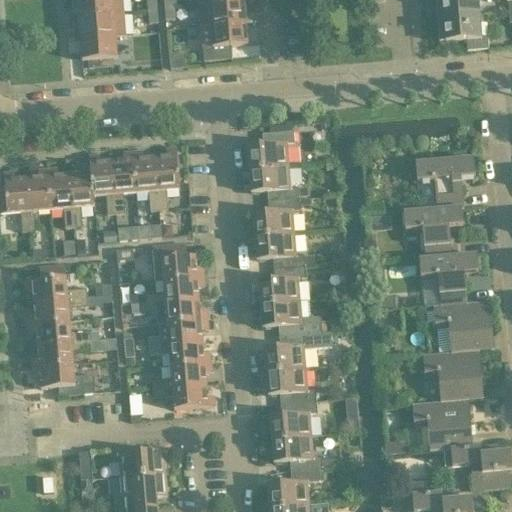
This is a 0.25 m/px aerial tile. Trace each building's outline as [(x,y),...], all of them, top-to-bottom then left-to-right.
[(76,0),(78,21),(124,17),(122,0),(76,0)] [(163,0),(165,11),(174,10),(172,0),(163,0)] [(197,0),(198,9),(244,5),(243,0),(197,0)] [(435,0),(437,21),(481,17),(479,0),(435,0)] [(147,2),(148,15),(157,14),(156,2),(147,2)] [(200,31),(211,29),(245,26),(244,5),(198,9),(200,31)] [(165,11),(166,24),(175,23),(174,10),(165,11)] [(149,27),(158,27),(157,14),(148,15),(149,27)] [(78,21),(80,42),(115,39),(126,39),(124,17),(78,21)] [(483,40),(481,17),(437,21),(439,46),(466,43),(467,54),(488,52),(487,40),(483,40)] [(247,48),(245,26),(211,29),(212,50),(203,51),(204,64),(232,62),(231,50),(247,48)] [(82,64),(88,64),(88,72),(114,70),(113,62),(117,61),(115,39),(80,42),(82,64)] [(146,40),(148,54),(157,53),(155,39),(146,40)] [(247,150),(249,173),(288,169),(287,147),(295,147),(294,134),(262,137),(263,148),(247,150)] [(154,161),(159,214),(168,214),(166,194),(180,193),(176,152),(166,153),(167,160),(154,161)] [(133,156),(136,196),(149,195),(150,215),(159,214),(154,161),(143,162),(142,155),(133,156)] [(112,165),(116,218),(125,217),(123,197),(136,196),(133,156),(123,157),(124,164),(112,165)] [(93,200),(105,199),(107,219),(109,219),(110,230),(117,229),(116,218),(112,165),(100,166),(99,159),(89,159),(90,169),(93,200)] [(402,215),(462,210),(460,180),(474,179),(473,161),(414,166),(416,184),(433,183),(436,212),(402,215)] [(69,178),(73,231),(83,231),(81,211),(94,210),(93,200),(90,169),(81,170),(81,177),(69,178)] [(267,195),(268,205),(308,202),(307,191),(298,191),(290,191),(288,169),(249,173),(251,196),(267,195)] [(47,173),(51,214),(63,213),(65,232),(73,231),(69,178),(57,179),(57,172),(47,173)] [(26,182),(31,235),(40,234),(38,215),(51,214),(47,173),(38,174),(38,181),(26,182)] [(0,192),(0,217),(20,216),(22,236),(31,235),(26,182),(14,183),(14,176),(4,177),(5,192),(0,192)] [(252,217),(254,241),(294,237),(292,215),(300,214),(300,210),(309,209),(308,202),(268,205),(269,216),(252,217)] [(422,232),(424,262),(451,260),(449,230),(462,228),(461,210),(462,210),(402,215),(404,233),(422,232)] [(273,262),(274,273),(305,270),(304,258),(296,259),(294,237),(254,241),(256,264),(273,262)] [(66,247),(67,257),(76,257),(74,246),(66,247)] [(162,271),(163,284),(204,280),(203,271),(196,271),(195,259),(187,260),(186,247),(153,250),(154,272),(162,271)] [(437,279),(439,308),(466,306),(464,277),(477,275),(476,257),(451,260),(424,262),(419,262),(420,281),(437,279)] [(33,294),(34,306),(87,302),(86,293),(67,294),(64,269),(39,271),(40,283),(25,285),(26,295),(33,294)] [(258,285),(260,308),(300,304),(298,282),(306,282),(305,270),(274,273),(274,283),(258,285)] [(164,296),(144,298),(130,299),(131,308),(199,303),(198,290),(205,290),(204,280),(163,284),(164,296)] [(28,319),(28,329),(69,325),(68,312),(95,310),(94,301),(87,302),(34,306),(35,318),(28,319)] [(132,317),(146,316),(166,314),(167,327),(208,323),(207,314),(200,314),(199,303),(131,308),(132,317)] [(278,330),(279,340),(322,336),(321,319),(301,320),(300,304),(260,308),(262,331),(278,330)] [(448,331),(451,356),(478,354),(493,353),(489,304),(466,306),(439,308),(432,309),(434,332),(448,331)] [(159,328),(160,340),(148,341),(149,350),(202,345),(201,333),(208,333),(208,323),(167,327),(159,328)] [(36,337),(37,349),(101,344),(100,333),(90,334),(90,336),(70,337),(69,325),(28,329),(29,338),(36,337)] [(264,352),(266,375),(306,372),(304,353),(331,350),(330,336),(322,336),(279,340),(280,351),(264,352)] [(133,342),(123,343),(124,352),(134,351),(133,342)] [(31,362),(32,371),(73,368),(72,355),(101,353),(101,344),(37,349),(38,361),(31,362)] [(169,357),(170,370),(211,367),(210,357),(203,357),(202,345),(149,350),(150,359),(169,357)] [(134,351),(124,352),(125,361),(134,360),(134,351)] [(438,379),(440,405),(468,404),(483,402),(478,354),(451,356),(422,358),(424,381),(438,379)] [(152,384),(153,393),(206,389),(205,377),(212,376),(211,367),(170,370),(172,382),(152,384)] [(41,393),(58,391),(59,401),(95,397),(94,378),(74,380),(73,368),(32,371),(33,381),(40,380),(41,393)] [(280,398),(280,408),(316,405),(315,393),(307,394),(306,372),(266,375),(268,399),(280,398)] [(207,400),(206,389),(153,393),(153,402),(173,400),(174,413),(215,410),(214,400),(207,400)] [(430,455),(445,453),(472,451),(472,450),(468,404),(440,405),(412,408),(414,430),(428,429),(430,455)] [(269,420),(271,443),(311,439),(309,417),(317,417),(316,405),(280,408),(281,419),(269,420)] [(359,434),(358,423),(347,423),(348,434),(359,434)] [(290,465),(291,475),(322,473),(321,461),(313,462),(311,439),(271,443),(273,466),(290,465)] [(496,448),(472,450),(472,451),(445,453),(447,470),(471,468),(473,494),(511,490),(511,477),(510,455),(497,456),(496,448)] [(120,465),(121,480),(164,476),(163,453),(122,456),(122,453),(111,453),(112,465),(120,465)] [(92,483),(91,455),(79,456),(81,483),(92,483)] [(267,488),(269,511),(309,508),(307,486),(323,484),(322,473),(291,475),(292,486),(267,488)] [(114,497),(115,511),(145,511),(158,511),(157,501),(166,500),(164,476),(121,480),(123,497),(114,497)] [(472,511),(472,501),(459,502),(458,494),(405,499),(405,511),(472,511)]
